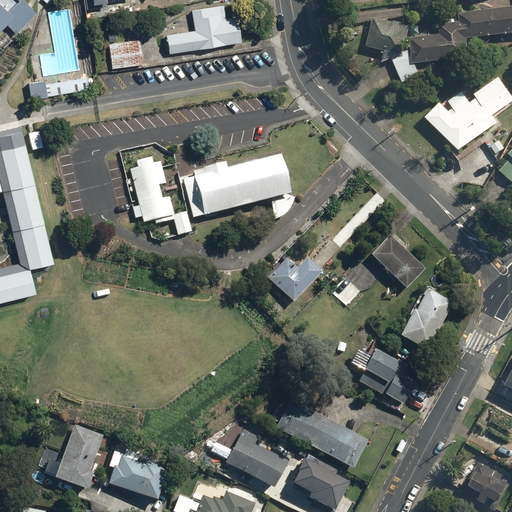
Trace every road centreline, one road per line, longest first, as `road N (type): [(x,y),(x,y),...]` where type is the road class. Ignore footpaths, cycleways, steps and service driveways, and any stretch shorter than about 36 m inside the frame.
road 1 (residential): [(290,0),(317,80),(511,278)]
road 2 (residential): [(511,279),(391,511)]
